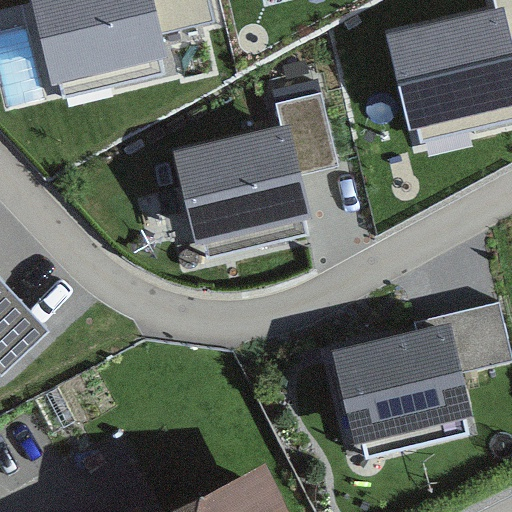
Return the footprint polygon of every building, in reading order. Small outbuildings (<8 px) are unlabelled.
[(213,22),(207,0),(29,0),(52,88),(169,59),(163,35),(213,22)] [(511,0),(494,0),(497,12),(385,37),(407,132),(511,108),(511,0)] [(280,131),(184,153),(206,250),(302,227),(280,131)] [(0,376),(1,377),(49,332),(0,279),(0,376)] [(417,333),(331,353),(354,447),(474,418),(463,373),(511,361),(511,350),(500,302),(415,323),(417,333)] [(281,511),(261,472),(180,511),(281,511)]
